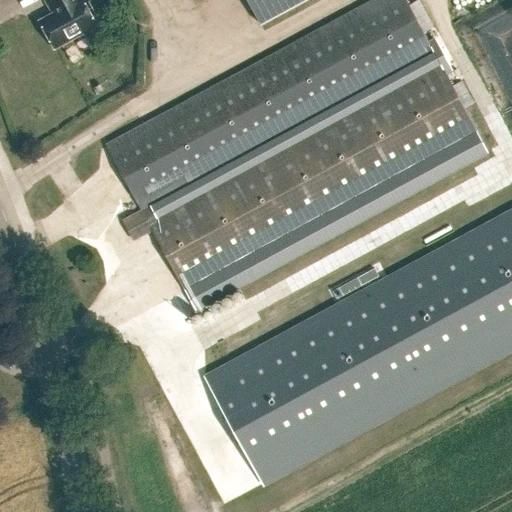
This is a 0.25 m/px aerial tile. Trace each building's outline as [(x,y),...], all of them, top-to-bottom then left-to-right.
[(41,0),(50,16),(37,23),(53,51),(95,28),(79,0),(41,0)] [(475,132),(440,66),(149,224),(143,211),(433,54),(403,0),(373,0),(106,146),(141,212),(122,222),(133,242),(153,231),(185,289),(226,267),(475,132)] [(245,0),(260,26),(307,0),(245,0)] [(196,310),(487,153),(475,132),(226,267),(185,289),(196,310)] [(511,345),(511,208),(204,375),(262,480),(511,345)]
